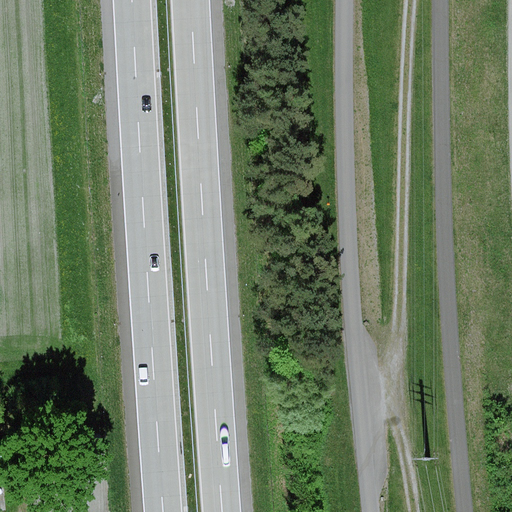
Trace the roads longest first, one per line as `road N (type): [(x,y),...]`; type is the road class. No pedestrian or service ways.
road 1 (motorway): [(133,0),(166,511)]
road 2 (motorway): [(225,511),(193,0)]
road 3 (track): [(443,0),(451,370),(464,511)]
road 4 (track): [(419,0),(394,390),(362,392)]
road 5 (track): [(394,390),(413,511)]
